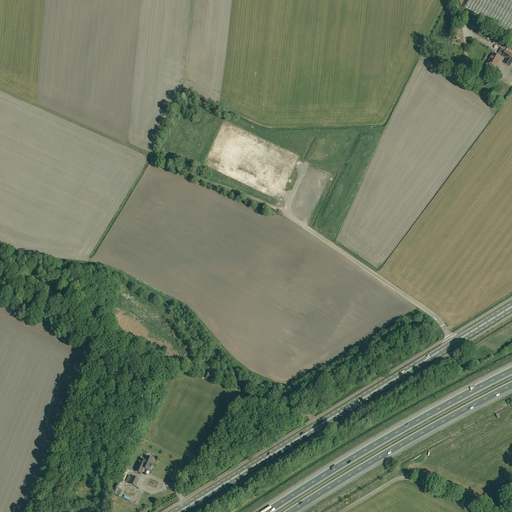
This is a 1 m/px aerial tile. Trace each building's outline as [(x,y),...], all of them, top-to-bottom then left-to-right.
[(511,34),(511,0),(468,0),(464,8),(511,34)] [(511,62),(511,53),(506,50),(503,55),(508,58),(505,63),(510,66),(511,62)] [(495,62),(498,64),(501,59),(493,54),(489,61),(492,63),(494,61),(495,61),(495,62)] [(493,72),(498,64),(495,62),(495,61),(494,61),(492,63),(489,61),(485,67),(486,67),(484,71),(491,75),(493,72)] [(138,463),(135,471),(141,474),(143,469),(149,471),(150,468),(151,468),(152,466),(151,466),(154,460),(152,460),(153,459),(149,458),(145,457),(141,465),(138,463)] [(101,474),(103,467),(90,463),(88,470),(101,474)] [(132,477),(125,474),(122,480),(129,483),(129,484),(135,487),(138,480),(132,477)]
